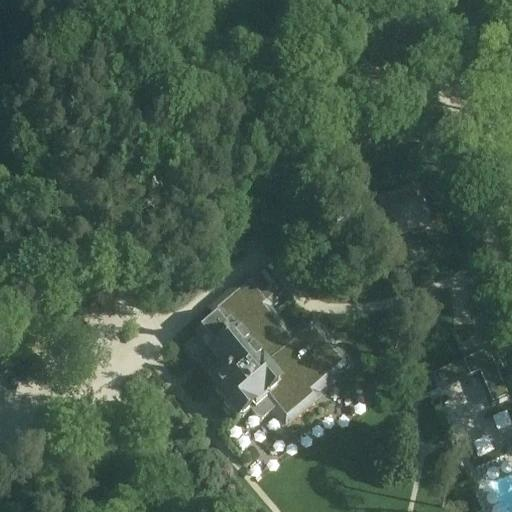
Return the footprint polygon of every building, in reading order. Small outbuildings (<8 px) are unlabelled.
[(415,192),(378,203),(389,239),(426,227),(415,192)] [(234,212),(225,221),(240,236),(249,226),(234,212)] [(194,340),(182,350),(210,384),(219,396),(217,397),(226,407),(224,409),(224,412),(228,417),(230,417),(231,418),(233,418),(237,414),(237,413),(236,412),(238,411),(244,420),(251,414),(258,421),(266,421),(273,415),(287,430),(324,399),(321,396),(353,369),(333,349),(336,347),(331,341),(329,339),(328,337),(326,335),(312,318),(291,335),(270,312),(275,308),(255,284),(253,282),(250,278),(208,312),(214,320),(192,337),(194,340)] [(487,352),(462,364),(469,381),(478,377),(491,408),(508,401),(487,352)] [(503,466),(499,453),(479,459),(483,472),(503,466)]
